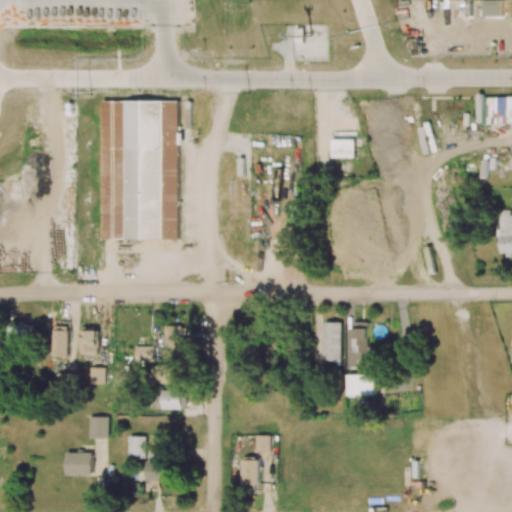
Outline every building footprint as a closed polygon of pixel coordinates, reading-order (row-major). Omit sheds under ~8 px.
[(503,15),(503,0),(484,0),(484,15),(503,15)] [(511,96),(478,97),(479,123),(511,122),(511,96)] [(181,239),(180,100),(102,101),(103,239),(181,239)] [(333,157),(355,157),(355,139),(333,139),(333,157)] [(511,212),(500,212),(500,254),(511,253),(511,212)] [(371,322),(353,321),(353,359),(370,360),(371,322)] [(342,322),(325,322),(324,363),(342,363),(342,322)] [(36,325),(11,324),(10,345),(35,346),(36,325)] [(54,356),(69,356),(70,326),(54,326),(54,356)] [(165,353),(187,353),(188,326),(165,326),(165,353)] [(81,354),(98,354),(99,328),(81,328),(81,354)] [(155,346),(137,346),(136,361),(154,361),(155,346)] [(159,384),(188,383),(188,364),(158,365),(159,384)] [(106,367),(90,367),(90,384),(106,384),(106,367)] [(76,373),(58,373),(57,385),(75,385),(76,373)] [(348,374),(349,395),(376,395),(376,374),(348,374)] [(186,409),(187,390),(159,390),(159,408),(186,409)] [(109,416),(89,417),(90,438),(109,437),(109,416)] [(270,453),(271,435),(256,435),(256,453),(270,453)] [(146,458),(146,436),(129,436),(129,458),(146,458)] [(93,452),(67,452),(67,475),(94,475),(93,452)] [(260,488),(260,457),(243,457),(243,488),(260,488)] [(147,480),(171,481),(172,461),(148,461),(147,480)]
